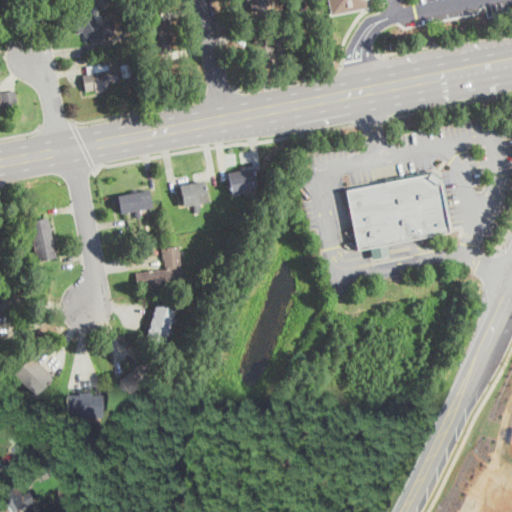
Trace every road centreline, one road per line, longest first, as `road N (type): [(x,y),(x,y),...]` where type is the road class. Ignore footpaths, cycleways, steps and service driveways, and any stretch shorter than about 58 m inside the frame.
road 1 (secondary): [(511,60),(0,162)]
road 2 (tertiary): [(407,511),(511,288)]
road 3 (residential): [(90,308),(98,281),(78,173),(66,151)]
